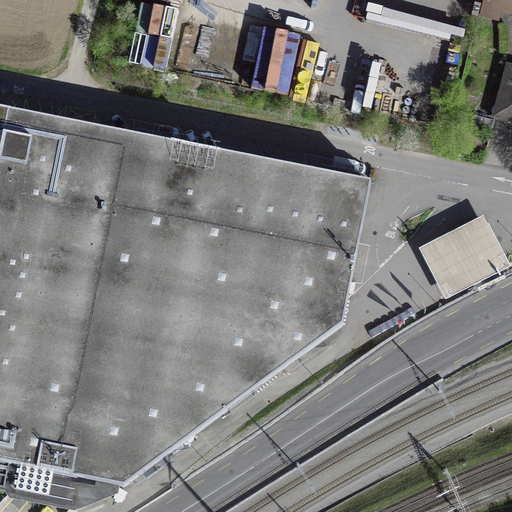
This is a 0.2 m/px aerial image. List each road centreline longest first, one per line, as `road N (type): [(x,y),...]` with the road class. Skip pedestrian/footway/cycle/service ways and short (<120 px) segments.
road 1 (residential): [(511,196),(67,100)]
road 2 (primary): [(511,311),(347,404),(181,511)]
road 3 (unknown): [(417,171),(411,257),(456,340)]
